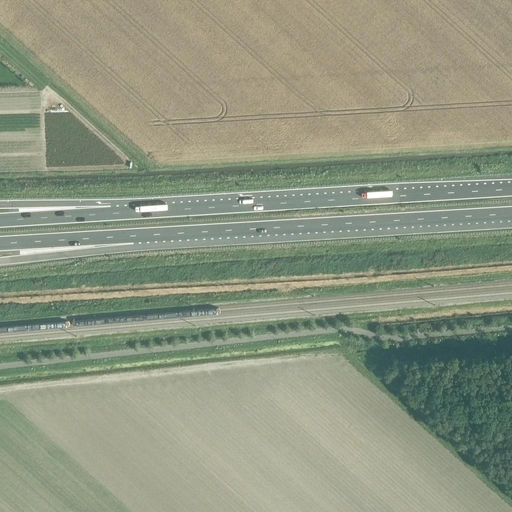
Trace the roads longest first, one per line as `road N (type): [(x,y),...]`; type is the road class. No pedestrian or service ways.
road 1 (track): [(511,273),(0,301)]
road 2 (motorway): [(511,189),(110,213)]
road 3 (motorway): [(132,236),(511,213)]
road 4 (motorway): [(0,260),(89,252),(132,236)]
road 5 (motorway): [(0,243),(132,236)]
